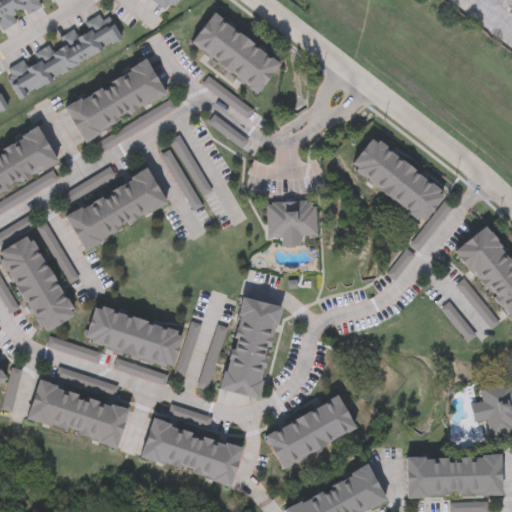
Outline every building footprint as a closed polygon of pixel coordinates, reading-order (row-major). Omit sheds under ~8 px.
[(0,0),(54,0),(17,19),(18,21),(0,30),(0,0)] [(149,0),(179,0),(169,14),(149,0)] [(122,45),(17,96),(2,67),(108,15),(122,45)] [(213,15),(281,64),(259,95),(191,45),(213,15)] [(65,107),(148,63),(166,97),(83,141),(65,107)] [(0,97),(8,113),(0,117),(0,97)] [(0,193),(0,151),(41,132),(58,166),(0,193)] [(425,225),(350,169),(372,140),(455,202),(418,252),(409,246),(425,225)] [(168,209),(83,250),(65,215),(150,173),(168,209)] [(316,237),(299,238),(299,248),(280,249),(280,239),(267,239),(265,203),(315,202),(316,237)] [(511,325),(457,251),(488,228),(511,260),(511,325)] [(0,253),(30,237),(76,317),(44,335),(0,258),(0,253)] [(412,257),(393,280),(387,275),(406,252),(412,257)] [(454,287),(463,280),(498,323),(489,330),(454,287)] [(222,392),(242,300),(279,308),(259,400),(222,392)] [(442,309),(449,304),(472,338),(464,343),(442,309)] [(173,368),(85,345),(94,310),(182,332),(173,368)] [(474,424),(471,405),(481,403),(478,388),(511,382),(511,433),(488,437),(486,422),(474,424)] [(118,450),(27,421),(39,384),(130,412),(118,450)] [(356,433),(281,469),(265,436),(340,399),(356,433)] [(232,488),(141,460),(152,422),(244,449),(232,488)] [(407,459),(502,458),(502,498),(407,499),(407,459)] [(372,511),(287,511),(285,507),(371,470),(386,506),(372,511)]
